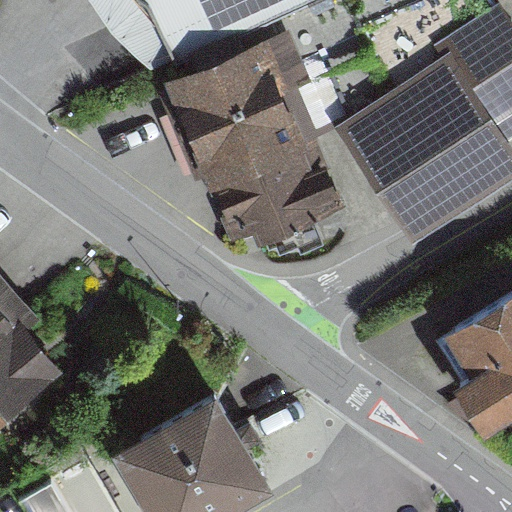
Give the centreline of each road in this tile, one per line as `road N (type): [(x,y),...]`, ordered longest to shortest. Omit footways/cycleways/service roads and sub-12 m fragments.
road 1 (residential): [(287,342),(0,130)]
road 2 (residential): [(287,342),(511,504)]
road 3 (residential): [(511,192),(287,342)]
